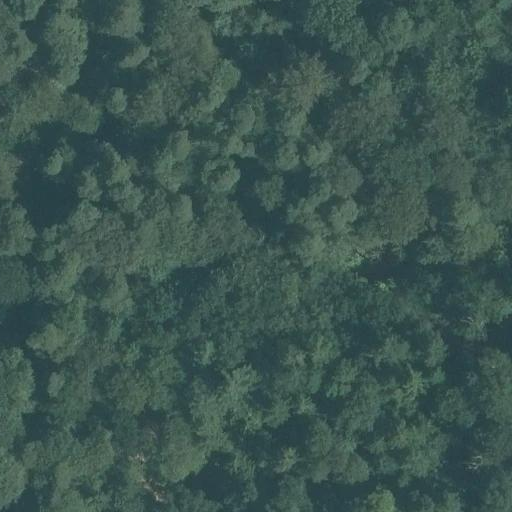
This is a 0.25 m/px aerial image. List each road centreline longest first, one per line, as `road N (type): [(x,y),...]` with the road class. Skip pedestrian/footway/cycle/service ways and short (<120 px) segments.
road 1 (track): [(21,0),(37,301),(23,467),(28,511)]
road 2 (track): [(208,346),(462,316),(511,321)]
road 3 (track): [(208,346),(138,335),(79,285),(0,245)]
road 4 (track): [(511,125),(417,0)]
